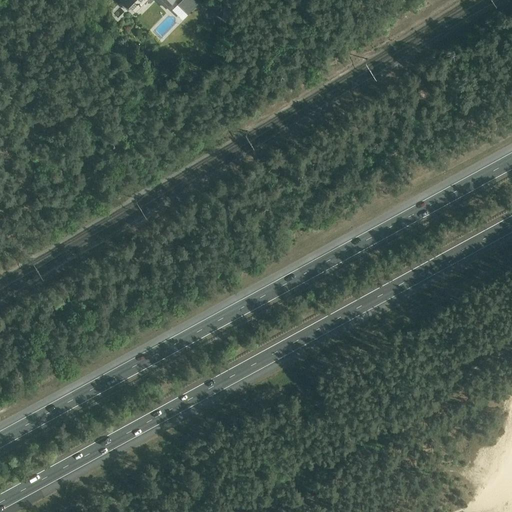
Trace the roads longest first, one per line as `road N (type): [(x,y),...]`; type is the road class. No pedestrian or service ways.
road 1 (motorway): [(511,157),(0,438)]
road 2 (motorway): [(0,506),(511,227)]
